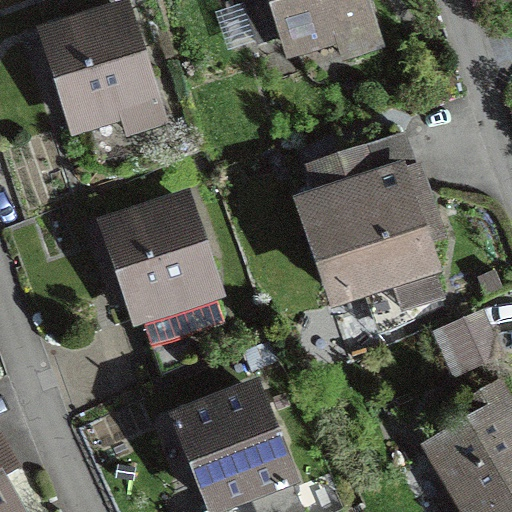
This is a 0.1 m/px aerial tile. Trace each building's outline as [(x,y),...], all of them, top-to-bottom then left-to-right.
[(367,0),(260,0),(283,68),(380,36),(367,0)] [(127,6),(38,38),(75,140),(164,108),(127,6)] [(446,289),(406,178),(294,218),(335,329),(446,289)] [(186,197),(91,229),(130,341),(225,309),(186,197)] [(459,324),(437,333),(455,375),(477,365),(459,324)] [(256,389),(166,427),(198,511),(260,511),(298,495),(256,389)] [(427,460),(457,511),(482,511),(511,494),(511,401),(505,389),(474,407),(486,426),(427,460)] [(0,485),(0,511),(24,511),(8,481),(0,485)] [(511,511),(511,494),(482,511),(511,511)]
